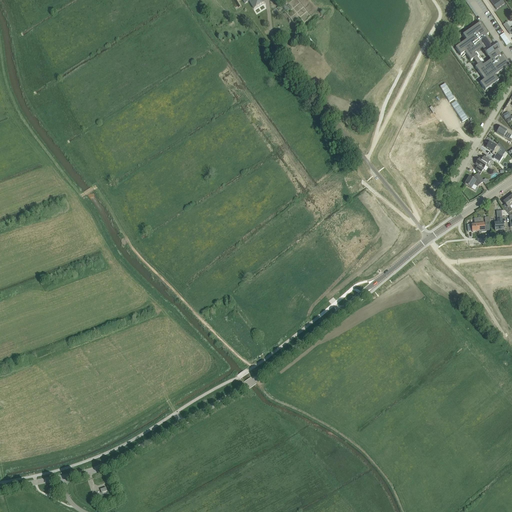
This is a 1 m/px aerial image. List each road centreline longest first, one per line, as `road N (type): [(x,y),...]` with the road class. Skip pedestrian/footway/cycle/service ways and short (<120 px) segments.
road 1 (tertiary): [(61,476),(100,466),(228,397),(511,180)]
road 2 (track): [(267,2),(275,43),(428,239)]
road 3 (track): [(254,379),(270,399),(354,444),(402,511)]
road 4 (residential): [(443,197),(511,85)]
road 5 (track): [(504,337),(428,239)]
